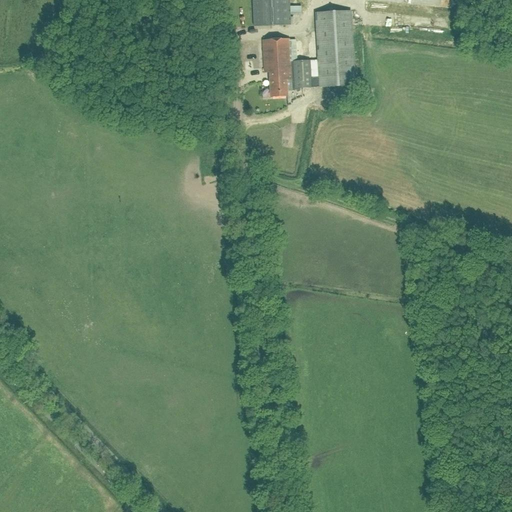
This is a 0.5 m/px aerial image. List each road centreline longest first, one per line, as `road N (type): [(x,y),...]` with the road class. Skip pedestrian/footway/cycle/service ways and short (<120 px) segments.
road 1 (unclassified): [(222,0),(284,511)]
road 2 (unclassified): [(0,346),(161,511)]
